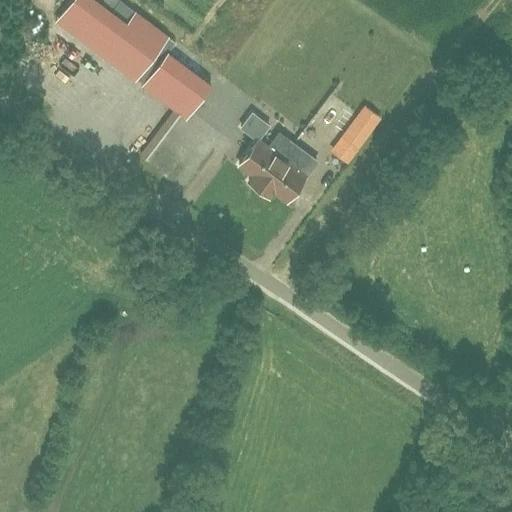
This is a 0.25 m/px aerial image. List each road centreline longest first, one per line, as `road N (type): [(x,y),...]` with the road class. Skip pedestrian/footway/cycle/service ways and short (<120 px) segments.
road 1 (unclassified): [(511,444),(0,103)]
road 2 (track): [(499,0),(272,290)]
